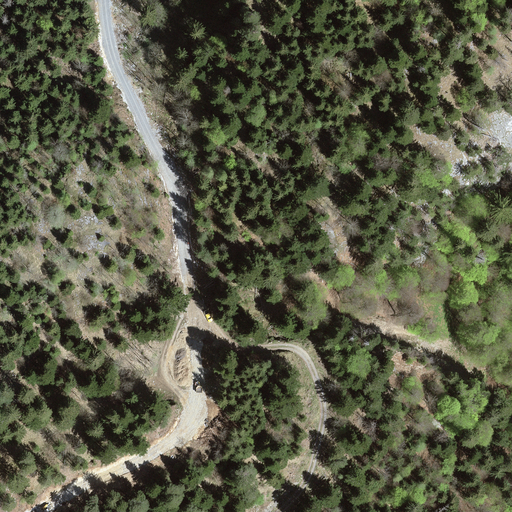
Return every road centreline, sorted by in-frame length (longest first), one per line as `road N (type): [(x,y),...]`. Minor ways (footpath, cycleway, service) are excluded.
road 1 (track): [(278,511),(306,482),(325,402),(308,359),(291,346),(224,343),(187,295),(171,179),(115,55),(107,0)]
road 2 (track): [(40,511),(180,438),(194,412),(189,397),(163,379),(162,355),(187,295)]
